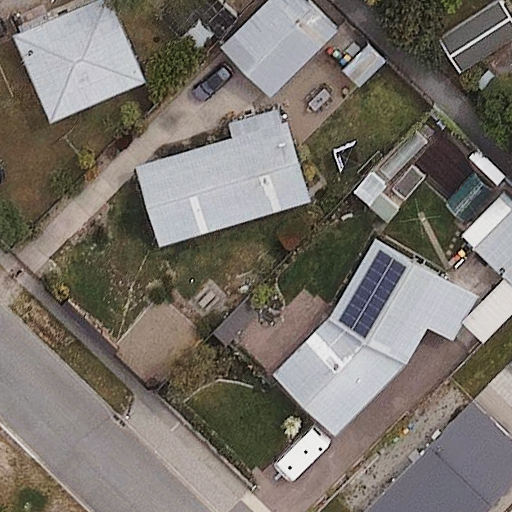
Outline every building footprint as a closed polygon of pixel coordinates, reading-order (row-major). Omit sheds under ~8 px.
[(111,0),(95,0),(16,34),(53,119),(145,79),(111,0)] [(309,0),(264,0),(219,44),(271,96),(338,29),(309,0)] [(511,0),(500,0),(440,34),(462,73),(511,45),(511,0)] [(285,118),(136,161),(160,243),(309,200),(285,118)] [(376,167),(355,190),(394,225),(415,202),(376,167)] [(330,318),(276,372),(338,434),(410,361),(430,325),(456,339),(482,292),(375,235),(330,318)] [(445,408),(360,496),(376,511),(510,511),(511,510),(511,493),(464,447),(474,436),(445,408)]
